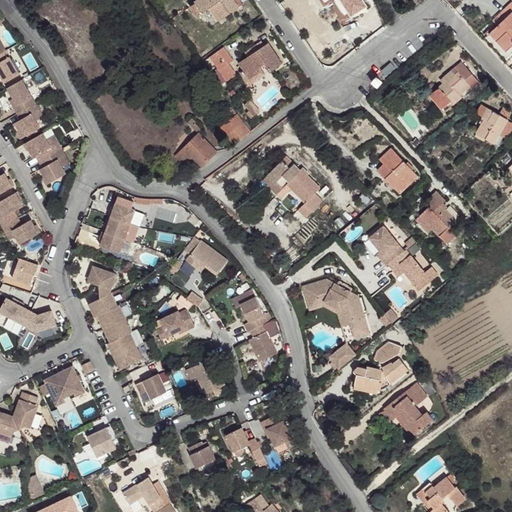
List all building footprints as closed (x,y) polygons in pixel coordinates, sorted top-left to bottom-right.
[(197,0),(195,2),(196,3),(191,7),(197,16),(202,12),(203,13),(212,6),(222,20),(239,7),(234,0),(197,0)] [(511,2),(493,21),(498,25),(511,12),(511,2)] [(511,12),(498,25),(490,33),(506,51),(511,45),(511,12)] [(511,45),(506,51),(490,33),(486,36),(506,58),(511,52),(511,45)] [(266,45),(265,46),(261,42),(245,52),(249,57),(239,63),(241,65),(237,68),(240,72),(239,72),(243,78),(247,75),(250,79),(259,73),(257,69),(260,67),(265,64),(270,72),(280,65),(266,45)] [(282,63),(269,44),(266,45),(280,65),(282,63)] [(215,65),(227,81),(234,76),(226,65),(233,61),(223,48),(205,61),(210,68),(215,65)] [(6,51),(0,54),(0,74),(5,83),(20,75),(6,51)] [(479,82),(462,62),(444,78),(447,81),(443,84),(430,95),(442,109),(451,102),(453,105),(462,97),(461,95),(470,87),(472,89),(479,82)] [(247,75),(243,78),(248,86),(265,75),(260,67),(257,69),(259,73),(250,79),(247,75)] [(173,75),(177,80),(182,76),(178,71),(173,75)] [(168,79),(172,84),(177,80),(173,75),(168,79)] [(213,92),(217,88),(208,76),(204,80),(213,92)] [(377,77),(372,83),(378,87),(382,82),(377,77)] [(13,108),(17,114),(36,103),(22,80),(7,88),(13,99),(17,106),(13,108)] [(219,88),(217,88),(213,92),(208,96),(213,102),(224,94),(219,88)] [(250,100),(245,105),(250,111),(254,116),(260,111),(250,100)] [(36,103),(17,114),(20,120),(14,124),(18,132),(22,138),(40,128),(36,121),(32,114),(39,110),(36,103)] [(484,119),(476,133),(486,139),(494,143),(507,120),(508,119),(499,114),(482,104),(477,113),(483,117),(482,118),(484,119)] [(227,109),(235,117),(237,115),(234,110),(230,106),(227,109)] [(499,114),(508,119),(511,113),(503,108),(499,114)] [(39,110),(32,114),(36,121),(44,117),(39,110)] [(250,132),(237,115),(235,117),(219,129),(225,138),(227,136),(234,145),(250,132)] [(511,122),(507,120),(494,143),(498,146),(504,136),(507,138),(511,129),(511,122)] [(192,127),(199,134),(202,130),(195,123),(192,126),(192,127)] [(36,157),(39,162),(62,149),(50,129),(25,143),(29,150),(33,158),(36,157)] [(195,161),(201,167),(216,152),(199,134),(176,156),(185,166),(195,161)] [(418,176),(392,148),(380,160),(384,164),(378,171),(400,194),(418,176)] [(62,149),(39,162),(42,168),(40,170),(44,177),(48,184),(66,174),(63,167),(58,160),(66,156),(62,149)] [(70,163),(66,156),(58,160),(63,167),(70,163)] [(306,218),(323,201),(315,193),(320,189),(307,176),(309,174),(302,168),(300,170),(286,157),(268,175),(276,183),(279,180),(285,187),(287,185),(290,182),(294,186),(291,189),(305,203),(298,210),(306,218)] [(0,194),(13,187),(8,179),(5,173),(0,175),(0,194)] [(276,183),(268,175),(263,180),(277,195),(285,187),(279,180),(276,183)] [(429,207),(416,219),(428,232),(432,228),(448,244),(457,234),(450,227),(456,220),(445,209),(441,205),(443,203),(446,200),(437,191),(431,196),(434,199),(427,205),(429,207)] [(16,192),(0,201),(0,208),(1,211),(4,217),(0,219),(0,222),(3,227),(19,218),(15,211),(24,206),(20,200),(16,192)] [(118,196),(110,217),(113,218),(130,224),(136,210),(132,208),(134,202),(118,196)] [(19,218),(3,227),(7,234),(13,231),(16,237),(20,244),(39,233),(35,226),(31,220),(22,225),(19,218)] [(130,224),(113,218),(110,226),(106,228),(105,232),(125,239),(134,242),(139,227),(130,224)] [(389,264),(404,251),(384,226),(369,238),(381,251),(385,256),(382,259),(387,266),(389,264)] [(13,231),(7,234),(10,240),(16,237),(13,231)] [(125,239),(105,232),(100,245),(120,252),(125,239)] [(217,275),(228,260),(201,240),(201,241),(195,237),(185,250),(190,255),(186,260),(199,270),(203,264),(205,266),(217,275)] [(405,243),(408,248),(416,241),(412,237),(405,243)] [(425,273),(406,249),(404,251),(389,264),(399,276),(406,270),(415,280),(413,282),(419,291),(438,275),(431,267),(425,273)] [(20,258),(12,279),(31,285),(39,265),(20,258)] [(178,260),(171,268),(176,271),(177,272),(183,264),(178,260)] [(93,265),(89,278),(95,280),(94,283),(99,285),(100,298),(112,293),(111,292),(111,289),(117,274),(93,265)] [(415,280),(406,270),(404,272),(413,282),(415,280)] [(303,287),(309,306),(325,302),(341,310),(350,308),(354,319),(349,321),(350,324),(355,339),(370,334),(359,296),(327,279),(303,287)] [(264,315),(251,289),(232,299),(236,308),(240,305),(249,322),(244,324),(248,332),(250,331),(272,320),(269,313),(264,315)] [(194,304),(198,306),(203,299),(192,291),(187,298),(194,304)] [(100,298),(89,304),(95,317),(97,315),(118,306),(112,293),(100,298)] [(177,301),(189,310),(194,304),(187,298),(182,295),(177,301)] [(7,298),(0,311),(36,331),(56,325),(52,311),(38,315),(7,298)] [(309,306),(310,310),(324,306),(338,313),(342,327),(350,324),(349,321),(354,319),(350,308),(341,310),(325,302),(309,306)] [(118,306),(97,315),(104,329),(126,318),(120,305),(118,306)] [(195,326),(186,309),(179,313),(178,311),(160,320),(163,326),(157,330),(162,340),(178,331),(186,327),(187,330),(195,326)] [(386,326),(390,322),(384,314),(379,318),(386,326)] [(126,318),(104,329),(110,342),(131,332),(133,332),(126,318)] [(272,320),(250,331),(253,338),(249,340),(260,362),(278,353),(270,337),(280,333),(275,319),(272,320)] [(404,328),(400,320),(395,324),(400,330),(404,328)] [(110,342),(108,343),(114,356),(137,345),(131,332),(110,342)] [(389,342),(378,351),(374,360),(378,361),(382,363),(399,354),(402,346),(389,342)] [(346,343),(329,357),(332,360),(349,346),(346,343)] [(137,345),(114,356),(120,369),(143,358),(137,345)] [(349,346),(332,360),(333,361),(337,367),(339,369),(356,355),(349,346)] [(212,357),(187,369),(191,379),(197,376),(205,393),(213,390),(216,395),(221,393),(222,389),(220,386),(225,384),(220,373),(215,375),(212,368),(217,366),(212,357)] [(366,368),(358,366),(353,372),(356,374),(354,384),(363,386),(362,388),(377,391),(379,383),(388,380),(390,384),(402,374),(399,371),(406,366),(400,358),(393,363),(392,362),(384,366),(382,367),(383,370),(380,371),(376,371),(377,368),(367,366),(366,368)] [(86,374),(95,370),(91,361),(82,365),(86,374)] [(406,366),(399,371),(402,374),(408,369),(406,366)] [(65,369),(58,373),(69,395),(74,393),(76,396),(86,392),(75,369),(67,373),(65,369)] [(69,395),(58,373),(51,376),(53,380),(46,383),(46,384),(50,393),(56,406),(65,401),(64,398),(69,395)] [(167,392),(158,373),(136,384),(141,393),(147,390),(151,399),(167,392)] [(379,383),(377,391),(386,388),(390,384),(388,380),(379,383)] [(417,382),(384,409),(385,409),(393,419),(394,418),(399,414),(404,420),(401,422),(412,436),(433,419),(427,411),(423,415),(416,406),(428,396),(417,382)] [(50,393),(46,384),(40,386),(45,396),(50,393)] [(377,393),(377,391),(362,388),(363,386),(354,384),(353,389),(377,393)] [(22,391),(15,412),(16,415),(14,416),(20,429),(26,426),(31,428),(31,426),(36,413),(38,406),(35,404),(38,397),(22,391)] [(393,419),(385,409),(378,414),(382,419),(387,416),(391,421),(393,419)] [(20,429),(14,416),(11,417),(10,414),(0,411),(0,432),(12,437),(14,432),(20,429)] [(286,420),(282,412),(261,422),(265,430),(267,429),(271,438),(275,446),(285,441),(288,448),(295,445),(284,421),(286,420)] [(43,416),(36,413),(31,426),(38,429),(43,416)] [(412,436),(401,422),(404,420),(399,414),(394,418),(410,437),(412,436)] [(107,427),(113,441),(116,440),(109,426),(107,427)] [(106,452),(116,447),(113,441),(107,427),(87,436),(90,443),(84,446),(91,459),(98,459),(97,456),(106,452)] [(257,442),(255,438),(249,441),(242,427),(226,435),(234,452),(243,447),(249,445),(257,461),(264,457),(260,448),(257,442)] [(196,468),(215,458),(209,445),(208,446),(206,442),(203,443),(202,441),(189,448),(192,454),(190,455),(196,468)] [(285,441),(275,446),(278,452),(288,448),(285,441)] [(243,447),(234,452),(236,457),(245,452),(243,447)] [(264,457),(257,461),(260,467),(267,463),(264,457)] [(434,487),(430,482),(423,488),(430,498),(427,500),(434,508),(430,511),(428,511),(456,511),(457,511),(456,511),(456,509),(456,507),(466,499),(453,483),(454,482),(453,480),(455,478),(451,473),(434,487)] [(31,495),(43,489),(36,475),(28,478),(28,491),(30,493),(31,495)] [(171,503),(159,483),(154,486),(153,484),(149,477),(123,493),(129,504),(144,495),(154,511),(174,511),(170,504),(171,503)] [(430,498),(423,488),(416,494),(430,511),(434,508),(427,500),(430,498)] [(34,499),(45,493),(43,489),(31,495),(30,493),(27,494),(29,500),(33,498),(34,499)] [(79,511),(72,496),(37,511),(79,511)] [(252,511),(277,511),(271,504),(264,511),(255,499),(247,504),(252,511)]
